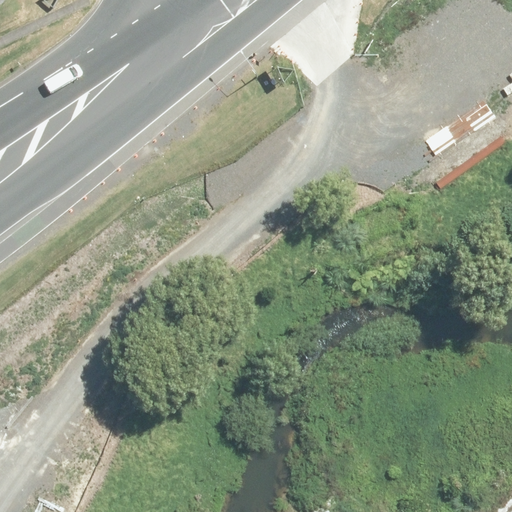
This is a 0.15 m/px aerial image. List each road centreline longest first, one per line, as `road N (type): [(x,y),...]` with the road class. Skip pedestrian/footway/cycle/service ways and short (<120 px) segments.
road 1 (primary): [(210,46),(0,203)]
road 2 (primary): [(0,122),(187,3)]
